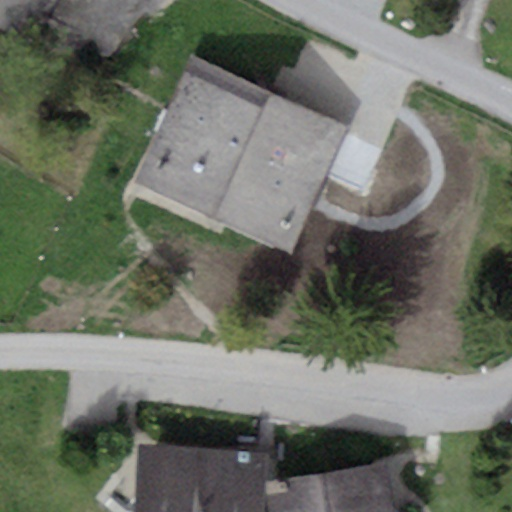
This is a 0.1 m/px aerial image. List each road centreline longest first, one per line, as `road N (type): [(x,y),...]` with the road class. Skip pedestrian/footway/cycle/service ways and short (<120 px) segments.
road 1 (residential): [(0,352),(88,342),(438,392),(511,383)]
road 2 (residential): [(511,111),(298,0)]
